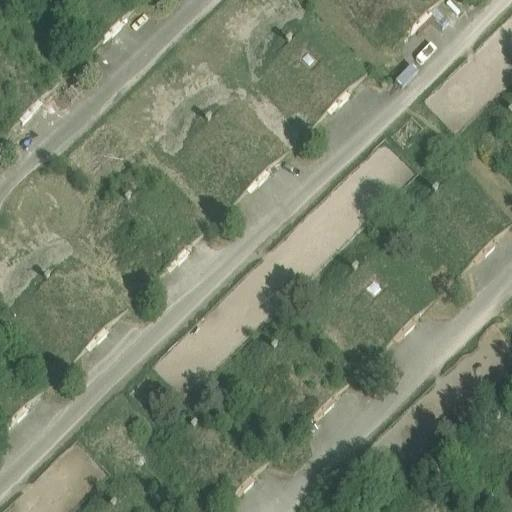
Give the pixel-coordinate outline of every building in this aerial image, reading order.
[(125,22),(103,0),(60,0),(103,43),(125,22)] [(432,14),(418,0),(375,0),(410,36),(432,14)] [(352,93),(300,40),(278,61),(330,114),(352,93)] [(45,101),(0,54),(0,98),(23,122),(45,101)] [(359,64),(347,67),(352,82),(363,79),(359,64)] [(271,172),(219,119),(198,140),(250,193),(271,172)] [(498,242),(446,189),(424,210),(476,264),(498,242)] [(139,197),(117,218),(169,271),(191,250),(139,197)] [(366,268),(344,289),(396,342),(418,321),(366,268)] [(111,329),(59,276),(37,297),(89,350),(111,329)] [(337,399),(285,346),(264,368),(316,421),(337,399)] [(0,376),(0,420),(9,429),(30,407),(0,376)] [(511,417),(491,438),(511,458),(511,417)] [(258,477),(206,424),(184,446),(236,499),(258,477)] [(446,511),(431,496),(415,511),(446,511)]
